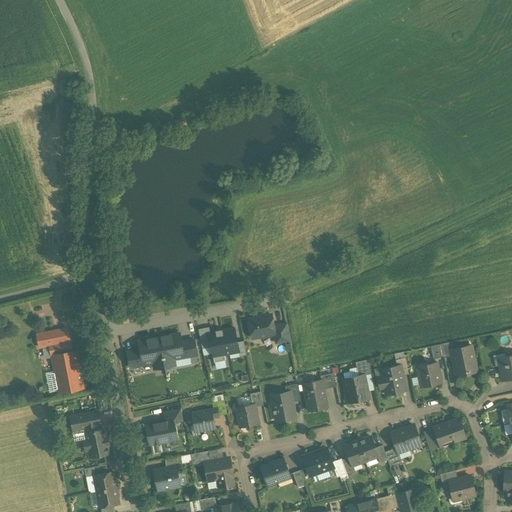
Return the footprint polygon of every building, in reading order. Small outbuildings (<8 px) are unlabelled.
[(264,315),(258,316),(257,318),(248,319),(252,338),(259,337),(260,338),(266,337),(267,335),(274,334),(275,334),(274,329),(271,315),(265,316),(264,315)] [(286,323),(276,326),(277,329),(274,329),(275,334),(274,334),(276,343),(290,340),(286,323)] [(209,341),(208,333),(211,333),(209,327),(198,329),(201,342),(209,341)] [(67,328),(37,334),(40,348),(50,346),(52,356),(72,352),(67,328)] [(211,333),(208,333),(209,341),(211,347),(214,363),(225,360),(224,355),(239,352),(240,352),(238,342),(235,328),(222,330),(222,329),(215,331),(215,332),(211,333)] [(141,350),(144,365),(153,363),(154,369),(175,365),(174,359),(184,357),(181,342),(179,333),(139,341),(141,350)] [(194,340),(181,342),(184,357),(190,356),(196,355),(197,355),(194,340)] [(211,347),(209,341),(201,342),(202,349),(211,347)] [(244,341),(238,342),(240,352),(239,352),(240,357),(247,355),(244,341)] [(452,342),(440,344),(443,357),(443,358),(452,356),(450,350),(454,349),(452,342)] [(440,344),(431,346),(433,359),(443,357),(440,344)] [(454,349),(450,350),(452,356),(452,357),(453,357),(456,373),(466,371),(466,373),(469,373),(469,371),(475,370),(475,373),(476,372),(471,346),(454,349)] [(144,365),(141,350),(127,352),(130,368),(144,365)] [(72,352),(52,356),(55,372),(46,373),(50,392),(59,391),(59,393),(84,388),(77,351),(72,352)] [(511,355),(505,357),(506,364),(500,365),(503,380),(511,378),(511,355)] [(405,358),(395,360),(397,366),(400,366),(402,376),(409,374),(405,358)] [(368,360),(355,363),(357,368),(358,376),(364,375),(364,376),(371,374),(368,360)] [(437,363),(417,367),(421,387),(441,383),(437,363)] [(399,376),(402,376),(400,366),(397,366),(381,370),(383,377),(377,378),(380,389),(385,388),(386,395),(396,393),(395,391),(402,390),(402,391),(405,391),(405,389),(403,390),(401,381),(400,382),(399,376)] [(357,368),(350,369),(349,371),(351,378),(358,376),(357,368)] [(333,373),(320,376),(321,380),(322,380),(324,389),(335,387),(333,373)] [(351,378),(343,379),(348,403),(369,398),(364,376),(364,375),(358,376),(351,378)] [(321,380),(303,384),(309,411),(327,407),(324,389),(322,380),(321,380)] [(297,384),(285,387),(286,392),(291,391),(293,402),(300,400),(297,384)] [(286,392),(271,396),(274,410),(273,410),(274,413),(275,413),(276,420),(295,416),(292,402),(293,402),(291,391),(286,392)] [(260,392),(250,394),(252,405),(255,404),(256,407),(263,405),(260,392)] [(213,409),(192,414),(195,426),(198,425),(199,431),(214,428),(212,418),(227,415),(224,400),(212,402),(213,409)] [(252,405),(236,408),(240,428),(259,424),(256,407),(255,404),(252,405)] [(181,409),(164,412),(166,422),(174,421),(174,422),(183,420),(181,409)] [(99,412),(71,418),(72,421),(71,423),(72,425),(73,426),(74,430),(85,428),(101,424),(99,412)] [(459,418),(452,420),(447,422),(433,427),(433,428),(440,447),(442,447),(442,446),(441,446),(440,443),(453,438),(454,442),(466,438),(464,432),(462,427),(459,418)] [(166,422),(146,426),(149,445),(178,440),(174,422),(174,421),(166,422)] [(101,424),(85,428),(87,441),(84,442),(86,450),(89,450),(91,458),(109,454),(108,446),(110,446),(108,437),(106,437),(104,429),(102,429),(101,424)] [(414,426),(391,434),(396,448),(397,452),(398,452),(421,444),(414,426)] [(433,428),(423,432),(430,451),(440,447),(433,428)] [(371,437),(358,441),(365,461),(378,457),(375,448),(371,437)] [(358,441),(345,446),(349,457),(352,466),(353,466),(365,461),(358,441)] [(382,445),(375,448),(378,457),(380,463),(388,461),(384,452),(382,445)] [(327,448),(304,456),(311,476),(334,467),(327,448)] [(396,448),(384,452),(388,461),(390,467),(402,463),(398,452),(397,452),(396,448)] [(209,451),(190,455),(192,465),(202,463),(202,460),(210,459),(209,451)] [(181,456),(165,460),(167,468),(176,466),(176,467),(183,466),(181,456)] [(349,457),(342,460),(347,474),(347,475),(355,472),(353,466),(352,466),(349,457)] [(229,458),(214,461),(214,460),(205,462),(209,481),(222,479),(224,486),(234,485),(233,477),(232,477),(229,458)] [(283,460),(275,463),(275,462),(261,467),(268,485),(278,482),(280,482),(280,480),(289,477),(289,478),(290,477),(284,459),(283,460)] [(342,460),(341,459),(334,461),(340,476),(347,474),(342,460)] [(106,465),(93,467),(95,475),(108,473),(106,465)] [(167,468),(154,471),(158,490),(180,486),(176,467),(176,466),(167,468)] [(94,476),(95,475),(93,467),(84,469),(86,477),(94,476)] [(305,485),(300,470),(293,473),(298,487),(305,485)] [(455,470),(440,474),(442,484),(449,482),(458,480),(457,479),(455,470)] [(95,475),(94,476),(97,492),(116,488),(113,472),(108,473),(95,475)] [(89,493),(97,492),(94,476),(86,477),(89,493)] [(470,476),(457,479),(458,480),(449,482),(453,498),(461,496),(462,499),(475,495),(470,476)] [(116,488),(97,492),(100,508),(114,505),(119,504),(116,488)] [(407,511),(419,509),(414,489),(397,493),(401,507),(401,511),(407,511)] [(397,493),(389,496),(392,509),(401,507),(397,493)] [(389,496),(376,499),(379,511),(380,511),(392,509),(389,496)] [(453,498),(449,499),(449,502),(451,504),(453,504),(461,502),(462,501),(462,499),(461,496),(453,498)] [(215,497),(199,500),(201,511),(214,508),(216,507),(215,497)] [(376,499),(348,506),(349,511),(379,511),(376,499)] [(341,511),(338,500),(329,502),(331,511),(330,511),(341,511)] [(190,502),(174,505),(175,511),(190,511),(191,511),(190,502)] [(216,507),(214,508),(215,511),(239,511),(238,503),(216,507)]
